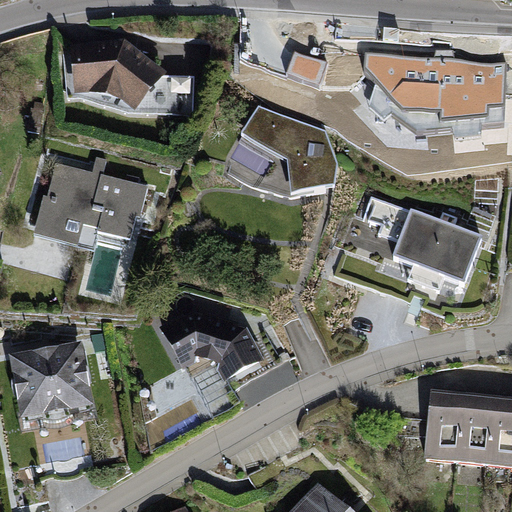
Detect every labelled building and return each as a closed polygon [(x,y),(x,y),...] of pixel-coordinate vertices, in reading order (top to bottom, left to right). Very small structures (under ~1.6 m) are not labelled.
[(125,45),(62,52),(67,105),(80,104),(129,119),(193,121),(195,81),(166,81),(125,45)] [(507,67),(368,60),(366,77),(404,118),(437,120),(436,131),(454,131),(456,143),(484,139),(484,128),(505,126),(507,67)] [(326,136),(259,111),(242,144),(288,168),(291,204),(335,199),(338,172),(326,136)] [(149,191),(54,167),(32,241),(78,254),(83,233),(131,245),(137,220),(140,222),(149,191)] [(482,244),(376,202),(368,226),(383,231),(379,240),(400,247),(395,263),(466,288),(482,244)] [(189,315),(157,333),(179,374),(196,364),(212,369),(222,387),(261,366),(243,332),(189,315)] [(81,350),(9,364),(20,430),(95,414),(81,350)] [(511,405),(431,399),(426,469),(511,477),(511,405)] [(347,511),(316,485),(291,511),(347,511)]
